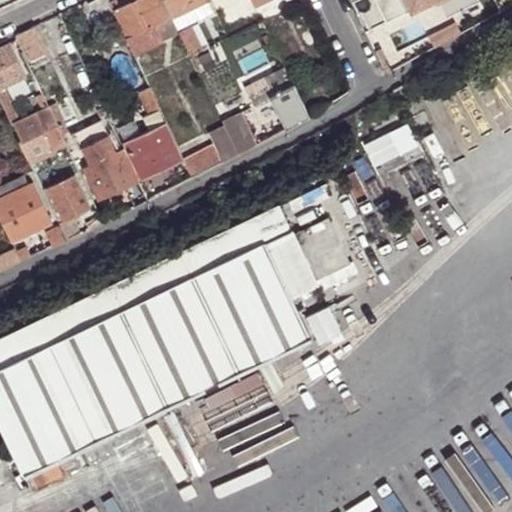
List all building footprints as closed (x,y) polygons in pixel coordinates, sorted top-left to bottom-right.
[(156,24),(172,17),(164,0),(140,0),(119,10),(115,12),(127,38),(156,24)] [(179,13),(206,0),(164,0),(172,17),(179,13)] [(195,18),(215,10),(210,0),(206,0),(179,13),(183,24),(186,22),(195,18)] [(172,17),(177,27),(183,24),(179,13),(172,17)] [(164,40),(181,33),(177,27),(172,17),(156,24),(164,40)] [(191,28),(202,50),(208,47),(195,18),(186,22),(183,24),(186,30),(191,28)] [(127,38),(135,54),(164,40),(156,24),(127,38)] [(177,27),(181,33),(186,30),(183,24),(177,27)] [(16,35),(29,63),(49,53),(36,25),(16,35)] [(181,33),(191,56),(202,50),(191,28),(186,30),(181,33)] [(0,90),(4,88),(27,76),(11,43),(0,48),(0,90)] [(287,130),(309,118),(285,67),(264,77),(269,88),(249,98),(254,107),(270,100),(287,130)] [(148,114),(159,109),(149,87),(138,92),(148,114)] [(0,90),(0,97),(3,104),(10,101),(4,88),(0,90)] [(34,98),(43,93),(40,88),(32,91),(34,98)] [(40,112),(49,107),(43,93),(34,98),(40,112)] [(8,114),(13,125),(14,124),(37,113),(38,113),(36,110),(34,111),(32,104),(8,114)] [(45,131),(58,125),(49,107),(40,112),(38,113),(37,113),(45,129),(45,131)] [(22,140),(45,129),(37,113),(14,124),(22,140)] [(238,155),(256,146),(240,113),(222,122),(225,128),(238,155)] [(83,148),(109,136),(102,121),(76,133),(83,148)] [(125,142),(141,134),(135,121),(119,128),(125,142)] [(143,178),(183,160),(165,123),(141,134),(125,142),(143,178)] [(51,146),(65,139),(58,125),(45,131),(45,129),(22,140),(21,141),(30,160),(52,149),(51,146)] [(213,169),(238,155),(225,128),(209,135),(215,148),(204,153),(206,155),(213,169)] [(131,185),(139,182),(124,149),(117,152),(109,136),(83,148),(91,164),(84,169),(100,201),(131,185)] [(67,169),(77,165),(67,144),(58,149),(67,169)] [(192,180),(213,169),(206,155),(191,162),(185,165),(192,180)] [(53,177),(56,184),(68,179),(65,172),(53,177)] [(68,179),(56,184),(49,187),(65,221),(91,208),(76,175),(68,179)] [(25,176),(0,186),(0,198),(29,185),(25,176)] [(136,194),(144,190),(139,182),(131,185),(136,194)] [(0,214),(13,242),(53,223),(34,183),(29,185),(0,198),(0,214)] [(136,208),(150,201),(144,190),(136,194),(130,197),(136,208)] [(280,203),(0,336),(0,416),(27,473),(310,338),(292,299),(319,286),(316,280),(350,263),(328,218),(294,234),(280,203)] [(111,220),(129,212),(125,204),(107,213),(111,220)] [(104,224),(111,220),(107,213),(100,216),(104,224)] [(53,248),(68,241),(62,229),(61,227),(46,234),(53,248)] [(23,262),(49,249),(44,240),(35,244),(35,245),(17,252),(23,262)] [(0,268),(1,272),(23,262),(17,252),(16,249),(0,256),(0,268)] [(281,381),(250,397),(258,414),(290,398),(281,381)]
